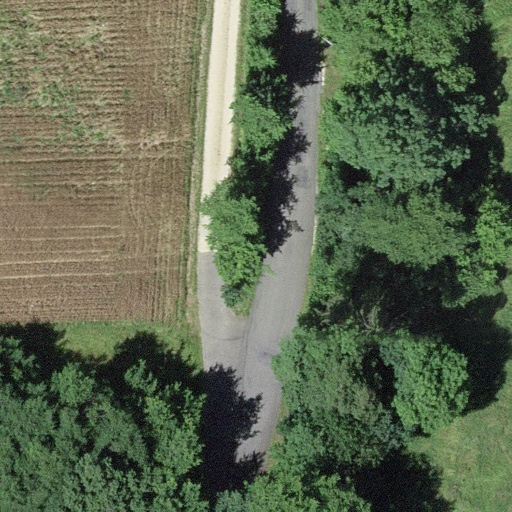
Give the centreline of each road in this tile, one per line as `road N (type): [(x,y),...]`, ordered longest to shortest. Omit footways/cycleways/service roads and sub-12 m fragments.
road 1 (unclassified): [(302,0),(269,310),(239,423),(190,511)]
road 2 (track): [(219,0),(210,149),(213,338),(239,423)]
road 3 (track): [(294,79),(462,97)]
